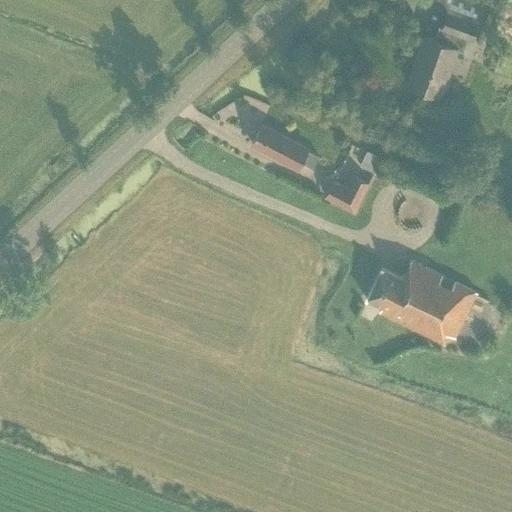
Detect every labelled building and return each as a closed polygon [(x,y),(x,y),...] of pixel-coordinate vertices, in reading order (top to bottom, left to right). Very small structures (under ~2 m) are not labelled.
[(473,0),(440,0),(444,1),(447,14),(478,24),(485,4),(473,0)] [(440,41),(424,36),(408,85),(439,95),(455,49),(462,51),(467,38),(472,40),(478,24),(447,14),(441,30),(442,31),(440,41)] [(260,124),(250,143),(296,167),(299,161),(312,167),(317,156),(305,150),(306,148),(260,124)] [(366,168),(375,154),(363,146),(354,160),(366,168)] [(324,198),(354,213),(369,183),(351,174),(345,187),(333,181),(324,198)] [(402,277),(381,267),(366,299),(381,307),(378,312),(442,343),(447,334),(454,338),(477,292),(454,281),(451,287),(438,281),(442,274),(411,259),(402,277)]
